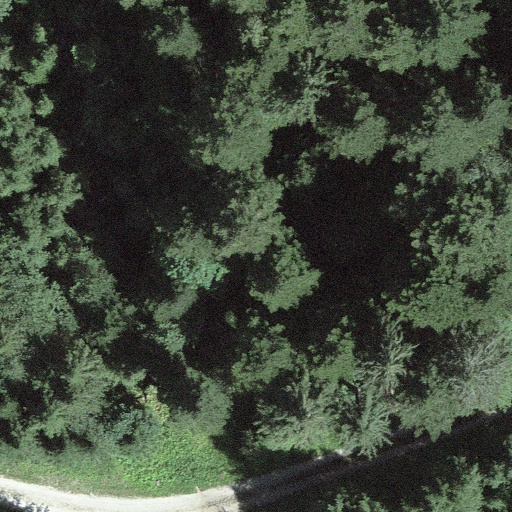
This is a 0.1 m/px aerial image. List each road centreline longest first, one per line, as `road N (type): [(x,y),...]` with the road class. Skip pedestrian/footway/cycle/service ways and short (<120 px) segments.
road 1 (track): [(511,398),(291,491),(167,511)]
road 2 (track): [(130,511),(0,496)]
